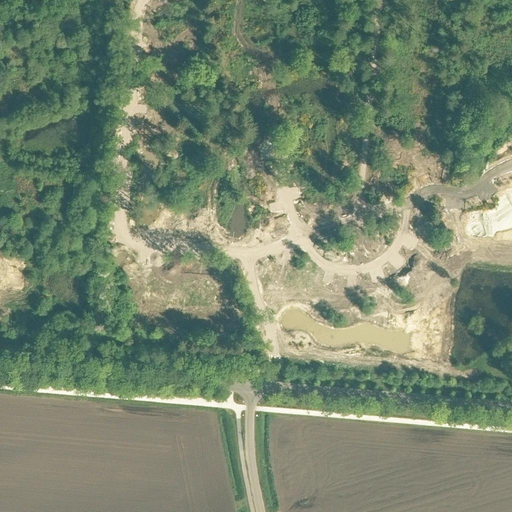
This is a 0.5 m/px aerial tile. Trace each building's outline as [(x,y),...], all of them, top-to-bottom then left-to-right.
[(175,0),(160,1),(162,28),(177,27),(175,0)] [(240,0),(233,0),(226,6),(242,27),(254,18),(240,0)] [(298,9),(297,14),(300,14),(300,17),(311,19),(312,0),(301,0),(301,8),(298,9)] [(396,1),(395,14),(414,16),(414,12),(422,13),(423,3),(396,1)] [(468,16),(466,28),(471,29),(470,37),(481,38),(484,16),(473,14),(472,16),(468,16)] [(293,42),(288,43),(290,56),(295,55),(297,62),(308,60),(303,38),(292,40),(293,42)] [(160,42),(159,55),(178,57),(178,53),(186,54),(187,45),(160,42)] [(326,44),(320,71),(331,74),(333,66),(340,68),(345,48),(326,44)] [(397,44),(396,58),(415,59),(415,55),(423,56),(424,47),(397,44)] [(256,55),(252,58),(259,68),(263,65),(267,72),(277,65),(264,46),(255,53),(256,55)] [(482,51),(458,64),(463,73),(470,70),(474,77),(491,67),(482,51)] [(149,72),(148,85),(167,87),(167,83),(175,84),(176,74),(149,72)] [(401,76),(400,89),(418,91),(419,87),(426,88),(427,79),(401,76)] [(247,80),(235,83),(239,102),(242,101),(244,108),(253,106),(247,80)] [(306,104),(280,110),(284,123),(302,118),(301,114),(308,113),(306,104)] [(172,106),(149,108),(150,119),(152,119),(153,124),(165,123),(165,118),(173,117),(172,106)] [(393,107),(392,120),(410,122),(411,118),(418,118),(419,109),(393,107)] [(441,134),(437,160),(451,162),(452,150),(455,151),(455,150),(448,149),(448,143),(453,144),(454,136),(441,134)] [(190,135),(180,140),(186,157),(197,154),(193,143),(196,142),(194,137),(191,138),(190,135)] [(291,142),(291,156),(318,156),(318,142),(291,142)] [(417,143),(402,148),(411,173),(425,168),(422,157),(425,156),(417,159),(415,152),(419,150),(417,143)] [(386,165),(382,167),(388,185),(401,180),(392,155),(383,158),(386,165)] [(251,166),(246,167),(251,179),(255,177),(257,185),(268,181),(260,160),(250,164),(251,166)] [(194,170),(170,180),(174,192),(192,185),(191,182),(198,179),(194,170)] [(311,183),(300,190),(311,206),(314,204),(319,210),(326,205),(311,183)] [(511,219),(504,197),(485,204),(492,223),(498,220),(501,228),(511,223),(511,219)] [(200,209),(183,220),(193,236),(216,222),(211,212),(204,216),(200,209)] [(468,211),(449,218),(456,236),(463,234),(465,241),(478,236),(468,211)] [(264,225),(256,227),(259,236),(284,227),(280,215),(262,221),(264,225)] [(429,246),(423,256),(439,266),(441,263),(447,267),(452,258),(429,246)] [(278,265),(262,285),(274,295),(290,274),(278,265)] [(148,267),(145,292),(152,292),(151,300),(167,301),(170,269),(148,267)] [(412,269),(402,278),(414,292),(417,290),(422,296),(429,290),(412,269)] [(221,273),(199,278),(205,303),(211,301),(213,309),(228,305),(221,273)] [(313,281),(309,293),(313,294),(310,301),(320,306),(329,285),(318,281),(317,283),(313,281)] [(388,284),(375,288),(381,306),(385,305),(387,312),(396,309),(388,284)] [(341,291),(340,303),(344,304),(343,312),(354,313),(357,291),(346,289),(346,292),(341,291)]
